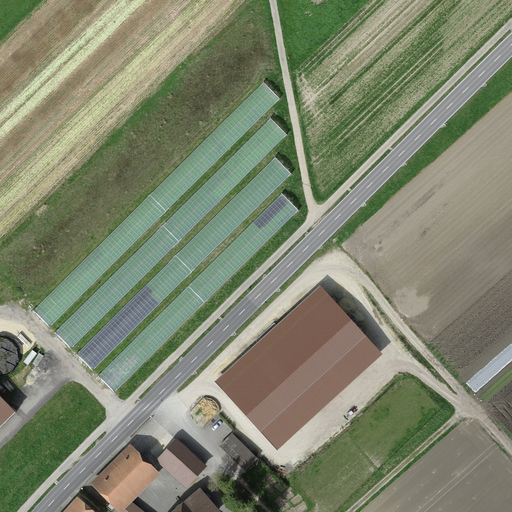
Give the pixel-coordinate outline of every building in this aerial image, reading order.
[(326,298),(226,389),(263,429),(363,339),(326,298)] [(257,458),(232,433),(220,445),(245,471),(257,458)] [(159,460),(187,485),(204,465),(177,440),(159,460)] [(117,507),(153,471),(133,451),(97,487),(117,507)] [(216,511),(218,511),(200,492),(177,511),(216,511)] [(89,511),(79,503),(70,511),(89,511)] [(142,511),(132,503),(124,511),(142,511)]
